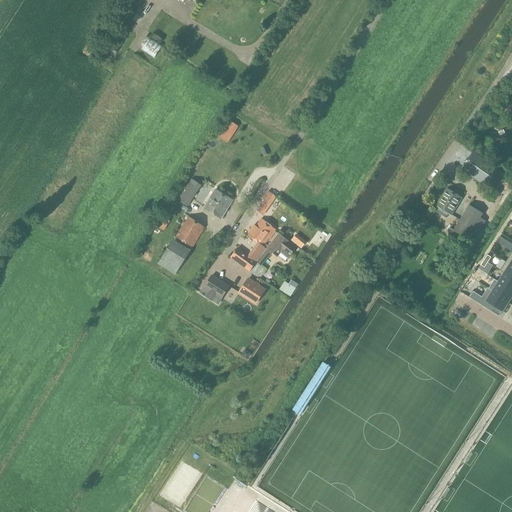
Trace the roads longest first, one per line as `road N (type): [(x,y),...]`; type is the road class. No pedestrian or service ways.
road 1 (unclassified): [(278,176),(386,0)]
road 2 (unknown): [(511,54),(430,179)]
